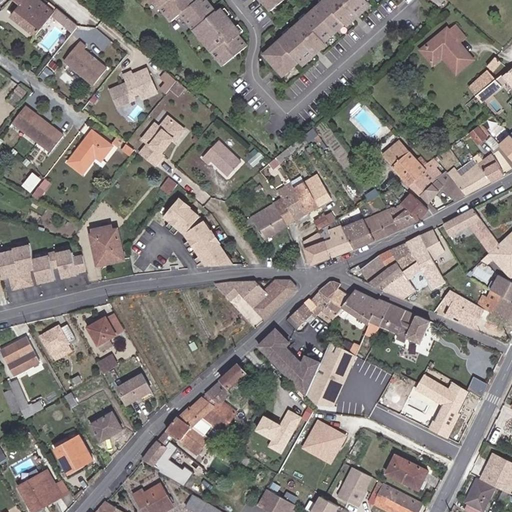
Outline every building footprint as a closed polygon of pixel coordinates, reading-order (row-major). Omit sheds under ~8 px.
[(38,0),(12,0),(20,6),(12,14),(36,35),(52,16),(72,33),(77,27),(56,9),(54,13),(38,0)] [(156,6),(160,11),(173,0),(151,0),(152,1),(154,0),(158,5),(156,6)] [(178,14),(193,2),(192,0),(173,0),(160,11),(169,21),(178,14)] [(195,0),(193,2),(178,14),(205,46),(207,45),(211,50),(210,51),(222,66),(246,45),(238,35),(240,33),(234,26),(231,28),(227,24),(230,21),(219,8),(215,12),(204,0),(195,0)] [(262,0),(270,9),(281,0),(262,0)] [(370,1),(371,0),(325,0),(301,21),(302,23),(298,26),(297,25),(264,52),(283,75),(299,61),(303,65),(315,54),(313,51),(318,47),(320,50),(327,44),(326,42),(346,24),(348,26),(355,20),(353,17),(358,13),(360,16),(373,5),(370,1)] [(441,51),(444,54),(457,71),(472,59),(456,39),(463,34),(456,26),(450,31),(441,38),(439,35),(422,48),(431,59),(441,51)] [(450,31),(447,28),(439,35),(441,38),(450,31)] [(84,50),(86,47),(80,42),(64,61),(93,85),(107,69),(96,60),(93,62),(90,60),(91,56),(84,50)] [(431,59),(433,62),(444,54),(441,51),(431,59)] [(486,68),(488,71),(490,69),(494,73),(502,64),(495,58),(486,68)] [(132,76),(131,73),(124,76),(128,86),(124,87),(121,86),(110,91),(118,110),(136,102),(134,97),(140,95),(142,101),(157,94),(147,69),(132,76)] [(478,79),(485,87),(495,79),(488,71),(478,79)] [(171,89),(178,81),(167,72),(162,78),(167,82),(162,89),(167,94),(171,89)] [(485,87),(476,94),(483,102),(508,80),(504,76),(502,74),(495,79),(485,87)] [(470,86),(476,94),(485,87),(478,79),(470,86)] [(186,87),(178,81),(171,89),(179,95),(186,87)] [(64,135),(26,108),(14,125),(52,152),(64,135)] [(184,130),(168,117),(159,128),(155,125),(143,140),(148,144),(151,146),(149,149),(146,147),(140,155),(156,167),(164,156),(161,154),(173,139),(175,142),(184,130)] [(483,129),(489,135),(502,125),(496,118),(483,129)] [(488,137),(479,128),(472,136),(481,145),(488,137)] [(91,131),(68,162),(84,174),(94,159),(104,167),(108,162),(103,158),(112,146),(91,131)] [(242,162),(219,140),(204,158),(210,163),(213,160),(230,176),(242,162)] [(384,156),(413,187),(429,172),(423,165),(427,162),(420,154),(416,157),(400,141),(384,156)] [(133,150),(125,143),(121,149),(129,155),(133,150)] [(494,156),(502,171),(509,167),(500,152),(494,156)] [(487,171),(492,181),(504,175),(502,171),(494,156),(480,164),(480,165),(485,172),(487,171)] [(413,187),(422,196),(437,181),(437,179),(436,178),(441,175),(428,161),(427,162),(423,165),(429,172),(413,187)] [(462,195),(464,196),(492,181),(487,171),(485,172),(480,165),(454,181),(463,193),(462,195)] [(43,197),(53,181),(36,170),(26,186),(43,197)] [(422,196),(430,203),(440,192),(444,188),(454,202),(464,196),(462,195),(445,172),(441,175),(436,178),(437,179),(437,181),(422,196)] [(305,182),(319,205),(331,198),(317,175),(305,182)] [(162,185),(170,191),(176,183),(168,177),(162,185)] [(282,199),(294,220),(308,212),(294,188),(291,182),(278,191),(282,199)] [(294,188),(308,212),(319,205),(305,182),(294,188)] [(440,192),(449,204),(454,202),(444,188),(440,192)] [(403,203),(416,219),(418,220),(428,210),(418,199),(413,194),(403,203)] [(273,204),(286,225),(294,220),(282,199),(273,204)] [(181,231),(188,235),(200,218),(190,210),(190,209),(179,201),(166,219),(172,224),(167,230),(177,237),(181,231)] [(391,215),(399,228),(416,219),(403,203),(388,211),(391,215)] [(264,238),(286,225),(273,204),(271,205),(247,220),(250,225),(255,222),(264,238)] [(480,218),(473,207),(444,224),(452,237),(470,226),(481,242),(491,234),(480,218)] [(326,217),(330,223),(339,218),(337,214),(334,215),(333,213),(326,217)] [(325,215),(315,222),(320,230),(330,223),(326,217),(325,215)] [(368,220),(375,239),(399,228),(391,215),(379,220),(377,216),(373,218),(373,217),(368,220)] [(345,228),(353,248),(371,240),(373,240),(375,239),(368,220),(367,219),(345,228)] [(188,235),(192,242),(186,246),(192,256),(198,252),(202,257),(196,261),(200,267),(206,263),(210,269),(234,266),(220,246),(221,245),(214,234),(213,234),(205,223),(188,235)] [(88,231),(88,233),(116,248),(113,232),(108,233),(106,227),(88,231)] [(325,241),(332,256),(353,248),(345,228),(345,227),(331,232),(333,237),(325,241)] [(440,242),(433,230),(421,236),(433,258),(438,255),(433,246),(440,242)] [(87,236),(90,245),(120,261),(116,248),(88,233),(89,236),(87,236)] [(380,288),(404,300),(417,292),(410,280),(424,272),(431,284),(443,277),(433,258),(421,236),(407,244),(419,263),(413,267),(405,272),(380,288)] [(511,239),(509,236),(488,255),(494,261),(503,270),(511,261),(511,239)] [(306,249),(312,264),(332,256),(325,241),(306,249)] [(419,263),(407,244),(400,248),(413,267),(419,263)] [(120,261),(90,245),(93,260),(110,257),(111,263),(120,261)] [(7,272),(9,277),(12,290),(21,288),(12,250),(11,246),(0,248),(0,272),(0,273),(7,272)] [(26,266),(32,265),(32,263),(29,246),(12,250),(21,288),(31,286),(28,271),(26,266)] [(413,267),(400,248),(392,252),(400,264),(405,272),(413,267)] [(400,264),(392,252),(391,250),(382,255),(380,257),(361,271),(369,283),(400,264)] [(80,254),(57,259),(58,267),(60,274),(65,273),(67,278),(76,275),(76,274),(85,271),(80,254)] [(494,261),(488,255),(483,260),(489,266),(494,261)] [(110,257),(93,260),(95,266),(111,263),(110,257)] [(51,269),(58,267),(57,259),(56,258),(32,263),(32,265),(34,270),(36,279),(42,278),(43,283),(54,280),(51,269)] [(511,275),(511,261),(503,270),(510,277),(511,275)] [(369,283),(380,288),(405,272),(400,264),(369,283)] [(447,284),(444,279),(443,277),(431,284),(434,291),(447,284)] [(255,281),(215,283),(230,300),(239,292),(265,320),(296,292),(298,286),(289,280),(275,280),(264,290),(255,281)] [(343,307),(350,298),(339,289),(342,284),(336,281),(334,281),(331,282),(320,292),(321,292),(343,307)] [(369,321),(379,301),(355,290),(350,298),(343,307),(342,308),(367,325),(369,321)] [(342,308),(343,307),(321,292),(312,303),(322,310),(325,313),(335,319),(342,308)] [(511,324),(511,301),(507,298),(502,296),(498,303),(482,296),(477,306),(511,324)] [(399,334),(408,312),(380,299),(379,301),(369,321),(399,334)] [(322,310),(312,303),(309,300),(290,317),(301,329),(316,316),(322,310)] [(125,330),(114,312),(106,317),(116,335),(125,330)] [(422,344),(431,321),(408,312),(399,334),(397,339),(407,342),(409,338),(422,344)] [(116,335),(106,317),(90,326),(103,349),(113,344),(110,338),(116,335)] [(40,335),(50,353),(68,343),(68,342),(74,338),(67,325),(60,329),(58,325),(40,335)] [(307,396),(322,365),(307,358),(301,366),(285,349),(291,343),(286,338),(284,340),(281,337),(283,335),(277,329),(260,346),(307,396)] [(354,354),(365,360),(369,350),(367,349),(372,336),(364,333),(358,347),(357,349),(354,354)] [(27,339),(2,352),(10,366),(26,357),(30,363),(38,358),(27,339)] [(72,349),(68,343),(50,353),(54,360),(72,349)] [(361,376),(368,362),(365,360),(354,354),(338,345),(332,355),(346,362),(344,366),(361,376)] [(480,361),(494,366),(499,352),(485,347),(480,361)] [(111,357),(97,364),(102,374),(116,366),(111,357)] [(216,385),(206,394),(208,395),(216,400),(223,405),(225,403),(223,401),(229,394),(227,392),(247,372),(240,364),(219,383),(216,385)] [(151,391),(142,374),(118,387),(127,404),(151,391)] [(15,379),(8,382),(8,383),(20,409),(28,405),(15,379)] [(20,409),(8,383),(0,387),(12,413),(20,409)] [(465,388),(483,398),(485,393),(468,383),(465,388)] [(208,395),(203,398),(212,404),(216,400),(208,395)] [(203,398),(191,409),(199,415),(210,405),(212,404),(203,398)] [(252,428),(272,437),(268,445),(285,453),(303,414),(288,407),(281,422),(260,413),(252,428)] [(178,416),(168,429),(181,439),(192,426),(195,421),(199,415),(191,409),(190,408),(179,417),(178,416)] [(121,430),(111,413),(89,426),(99,443),(121,430)] [(202,417),(199,415),(195,421),(201,426),(206,420),(205,419),(202,417)] [(319,417),(303,447),(334,464),(350,434),(319,417)] [(192,426),(181,439),(198,451),(208,438),(192,426)] [(89,461),(76,438),(52,452),(65,475),(89,461)] [(154,445),(143,459),(160,469),(164,463),(158,459),(167,446),(159,440),(154,445)] [(416,482),(422,485),(428,472),(395,456),(387,473),(414,486),(416,482)] [(354,506),(369,476),(349,465),(334,496),(354,506)] [(464,510),(467,511),(483,511),(496,487),(477,478),(465,502),(468,504),(464,510)] [(41,483),(39,480),(19,493),(30,511),(33,511),(43,507),(45,510),(60,500),(47,480),(41,483)] [(145,492),(144,489),(134,495),(144,511),(145,511),(151,509),(153,511),(163,511),(174,506),(161,484),(145,492)] [(274,511),(290,511),(296,503),(269,488),(260,504),(274,511)] [(401,511),(418,511),(422,503),(392,488),(384,503),(401,511)] [(222,511),(194,495),(187,507),(195,511),(222,511)] [(336,511),(339,507),(323,498),(315,511),(336,511)] [(124,511),(107,501),(97,511),(124,511)]
